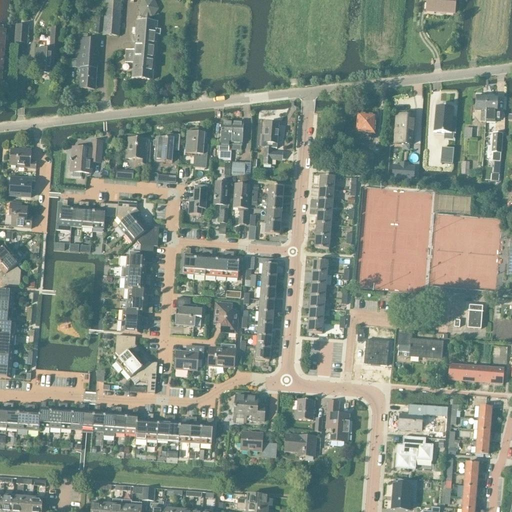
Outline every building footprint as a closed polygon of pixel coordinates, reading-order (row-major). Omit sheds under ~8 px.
[(0,0),(0,89),(1,90),(6,31),(0,30),(0,25),(8,26),(10,0),(0,0)] [(88,3),(87,16),(76,15),(75,32),(86,33),(98,34),(100,4),(92,3),(92,0),(85,0),(86,3),(88,3)] [(119,37),(121,3),(121,0),(105,0),(106,2),(105,2),(103,36),(119,37)] [(157,23),(150,23),(150,19),(153,19),(159,10),(154,0),(142,0),(137,8),(142,18),(144,18),(144,22),(137,22),(134,51),(133,51),(132,53),(126,53),(125,62),(134,63),(132,79),(152,81),(157,23)] [(427,0),(426,12),(454,14),(455,0),(427,0)] [(15,26),(14,43),(26,44),(27,27),(15,26)] [(59,31),(51,30),(49,52),(36,51),(35,66),(38,67),(38,72),(53,73),(54,60),(57,61),(59,31)] [(69,60),(69,67),(81,68),(80,89),(95,90),(96,70),(98,41),(78,40),(77,60),(69,60)] [(481,113),(481,123),(485,123),(486,98),(476,98),(475,112),(481,113)] [(486,98),(485,123),(495,124),(495,113),(496,113),(496,98),(486,98)] [(436,106),(433,133),(451,134),(455,134),(456,118),(453,118),(454,108),(436,106)] [(396,125),(395,144),(412,146),(414,116),(402,115),(397,115),(396,125)] [(359,116),(357,132),(362,133),(362,140),(370,140),(371,133),(374,134),(375,117),(359,116)] [(222,124),(221,142),(219,142),(219,144),(229,145),(229,143),(231,143),(232,124),(222,124)] [(232,124),(231,143),(232,143),(232,146),(241,146),(242,143),(242,125),(232,124)] [(262,136),(261,148),(264,148),(273,149),(277,149),(279,125),(265,124),(265,125),(264,136),(262,136)] [(464,128),(464,138),(471,138),(472,129),(464,128)] [(187,132),(185,154),(194,155),(193,168),(206,169),(208,146),(204,146),(205,134),(187,132)] [(493,133),(491,153),(493,153),(492,157),(492,162),(500,162),(501,158),(503,134),(493,133)] [(156,138),(154,162),(172,163),(173,149),(179,149),(180,136),(166,135),(166,139),(156,138)] [(126,151),(125,159),(139,160),(139,165),(146,165),(147,148),(145,148),(146,140),(128,139),(128,151),(126,151)] [(73,148),(71,173),(91,174),(92,159),(101,160),(102,143),(93,142),(92,150),(73,148)] [(219,145),(218,152),(219,152),(219,161),(230,162),(231,152),(231,146),(228,146),(219,145)] [(272,161),(273,153),(273,149),(264,148),(263,165),(272,166),(272,161)] [(11,150),(9,166),(17,167),(17,169),(36,170),(36,163),(31,163),(32,150),(22,149),(22,151),(11,150)] [(355,152),(355,164),(362,164),(362,170),(370,170),(370,165),(371,153),(355,152)] [(398,162),(397,178),(413,179),(414,164),(398,162)] [(244,176),(245,164),(232,163),(232,176),(244,176)] [(133,180),(134,172),(116,171),(115,179),(133,180)] [(320,177),(319,189),(333,190),(334,178),(320,177)] [(11,178),(10,197),(31,199),(31,188),(34,188),(35,180),(11,178)] [(202,181),(205,186),(210,184),(208,178),(202,181)] [(221,206),(219,224),(219,235),(225,235),(226,224),(228,206),(226,206),(228,184),(216,183),(214,206),(221,206)] [(235,185),(233,209),(240,210),(239,225),(246,226),(250,186),(235,185)] [(190,203),(189,215),(201,216),(202,210),(206,211),(207,192),(205,192),(205,187),(195,186),(194,191),(193,203),(190,203)] [(268,187),(268,199),(281,200),(282,188),(268,187)] [(319,189),(318,201),(331,202),(332,202),(333,190),(319,189)] [(268,199),(267,211),(280,212),(281,200),(268,199)] [(58,203),(55,231),(56,232),(71,233),(71,228),(73,210),(67,209),(67,202),(62,201),(62,203),(58,203)] [(318,201),(317,213),(331,214),(332,202),(331,202),(318,201)] [(112,205),(111,218),(117,218),(122,224),(137,211),(137,210),(135,209),(136,203),(118,202),(118,204),(118,206),(112,205)] [(73,210),(71,228),(82,229),(84,203),(79,203),(79,210),(73,210)] [(84,203),(82,229),(93,229),(94,211),(88,211),(89,203),(84,203)] [(12,217),(12,228),(31,230),(32,218),(27,217),(28,208),(21,208),(21,205),(10,204),(9,216),(12,217)] [(94,211),(93,229),(104,230),(105,217),(111,218),(112,205),(101,204),(100,212),(94,211)] [(122,224),(117,227),(124,236),(138,224),(135,220),(140,215),(137,211),(122,224)] [(267,211),(266,223),(279,224),(280,212),(267,211)] [(317,213),(316,225),(329,225),(330,226),(331,214),(317,213)] [(265,235),(279,236),(279,224),(266,223),(265,235)] [(138,224),(124,236),(125,236),(132,244),(136,241),(136,240),(151,227),(148,224),(142,229),(138,224)] [(316,225),(315,236),(329,237),(330,226),(329,225),(316,225)] [(151,227),(136,240),(136,241),(141,246),(140,252),(153,253),(153,247),(157,248),(159,230),(153,230),(151,227)] [(314,249),(328,250),(329,237),(315,236),(314,249)] [(2,250),(0,251),(0,265),(13,255),(6,246),(2,250)] [(185,255),(183,275),(194,276),(196,258),(190,257),(191,250),(186,249),(185,255)] [(196,258),(194,276),(205,277),(207,251),(202,251),(202,258),(196,258)] [(207,251),(205,277),(216,277),(217,260),(212,259),(212,252),(207,251)] [(127,257),(126,268),(144,270),(144,264),(152,264),(153,253),(140,252),(140,258),(130,257),(127,257)] [(217,260),(216,277),(227,278),(229,253),(224,252),(223,260),(217,260)] [(229,253),(227,278),(238,279),(239,261),(233,261),(234,253),(229,253)] [(0,265),(0,267),(3,271),(0,273),(0,278),(1,280),(16,266),(16,267),(20,263),(13,255),(0,265)] [(313,261),(312,274),(326,275),(327,262),(313,261)] [(262,265),(261,277),(275,278),(276,266),(262,265)] [(16,266),(1,280),(3,282),(2,288),(19,289),(21,272),(16,267),(16,266)] [(125,279),(151,281),(151,276),(144,276),(144,270),(126,268),(125,279)] [(312,274),(311,286),(325,287),(326,275),(312,274)] [(261,277),(260,289),(274,290),(275,278),(261,277)] [(124,290),(150,292),(150,291),(142,291),(143,285),(150,286),(151,281),(125,279),(124,290)] [(311,286),(310,298),(325,299),(325,287),(311,286)] [(260,289),(259,301),(273,302),(274,290),(260,289)] [(124,290),(128,290),(128,301),(146,302),(146,296),(154,297),(154,292),(150,291),(150,292),(124,290)] [(0,302),(13,303),(14,292),(0,291),(0,302)] [(310,298),(309,309),(322,310),(324,310),(325,299),(310,298)] [(177,299),(177,309),(179,309),(178,317),(177,326),(194,327),(200,328),(201,319),(202,311),(196,310),(196,306),(190,306),(190,300),(177,299)] [(123,311),(148,313),(152,314),(153,309),(145,308),(146,302),(128,301),(127,311),(123,311)] [(259,301),(259,313),(272,314),(273,302),(259,301)] [(0,313),(12,314),(13,303),(0,302),(0,313)] [(216,304),(215,325),(221,326),(221,333),(236,334),(238,313),(231,313),(232,306),(216,304)] [(482,307),(469,306),(467,329),(480,330),(482,307)] [(309,309),(308,321),(323,322),(324,310),(322,310),(309,309)] [(123,311),(122,322),(147,324),(148,319),(140,319),(141,313),(148,313),(123,311)] [(0,324),(15,325),(11,325),(12,314),(0,313),(0,324)] [(259,313),(258,325),(271,325),(272,314),(259,313)] [(340,318),(339,324),(345,325),(346,314),(336,313),(336,317),(340,318)] [(307,333),(322,334),(323,322),(308,321),(307,333)] [(122,322),(121,333),(139,334),(139,328),(147,329),(147,324),(122,322)] [(0,334),(15,336),(15,325),(0,324),(0,334)] [(258,325),(257,337),(267,338),(270,338),(271,325),(258,325)] [(398,333),(397,346),(399,346),(398,352),(409,353),(409,358),(441,360),(442,343),(411,340),(411,334),(398,333)] [(0,345),(14,347),(15,336),(0,334),(0,345)] [(115,353),(120,359),(136,346),(135,345),(134,344),(134,338),(117,337),(115,353)] [(257,337),(256,349),(268,350),(269,350),(270,338),(267,338),(257,337)] [(388,342),(366,341),(364,365),(386,367),(387,357),(388,342)] [(0,356),(13,358),(14,347),(0,345),(0,356)] [(209,350),(208,366),(234,368),(236,346),(221,345),(220,351),(209,350)] [(116,362),(123,371),(137,359),(134,355),(139,351),(136,346),(120,359),(116,362)] [(177,353),(176,370),(197,371),(197,360),(203,361),(204,348),(187,346),(186,354),(177,353)] [(492,348),(491,357),(500,358),(501,348),(492,348)] [(256,349),(255,361),(269,362),(269,350),(268,350),(256,349)] [(0,367),(12,368),(13,358),(0,356),(0,367)] [(137,359),(123,371),(130,379),(134,376),(134,375),(150,363),(146,358),(140,363),(137,359)] [(134,376),(130,379),(135,385),(139,381),(148,382),(147,388),(147,394),(155,395),(156,385),(157,374),(157,365),(152,365),(150,363),(134,375),(134,376)] [(462,382),(462,379),(463,366),(449,365),(448,381),(449,381),(449,378),(454,378),(454,382),(462,382)] [(463,366),(462,379),(468,379),(468,383),(475,384),(475,380),(476,367),(463,366)] [(0,378),(11,379),(12,368),(0,367),(0,378)] [(476,367),(475,380),(481,380),(481,384),(488,385),(489,381),(490,369),(476,367)] [(490,369),(489,381),(494,381),(495,385),(502,386),(503,370),(490,369)] [(234,416),(234,423),(246,424),(246,421),(264,423),(265,406),(258,406),(258,397),(236,396),(234,416)] [(298,400),(296,420),(313,422),(315,402),(298,400)] [(40,414),(39,432),(40,428),(50,429),(52,411),(46,410),(46,403),(41,403),(41,407),(40,414)] [(328,403),(325,429),(331,430),(330,442),(348,443),(350,416),(338,415),(339,404),(328,403)] [(0,429),(7,430),(9,404),(4,404),(3,411),(0,411),(0,429)] [(9,404),(7,430),(17,430),(19,413),(13,412),(14,405),(9,404)] [(52,411),(50,429),(61,430),(63,404),(58,404),(57,411),(52,411)] [(63,404),(61,430),(71,430),(73,413),(67,412),(68,405),(63,404)] [(19,413),(17,430),(28,431),(30,406),(25,405),(25,413),(19,413)] [(73,413),(71,430),(83,431),(83,430),(84,413),(85,406),(79,405),(79,413),(73,413)] [(30,406),(28,431),(39,432),(40,414),(35,414),(35,406),(30,406)] [(401,414),(400,430),(419,431),(425,432),(426,416),(447,418),(448,409),(426,407),(409,406),(408,414),(401,414)] [(93,430),(93,432),(104,433),(105,415),(99,415),(100,407),(94,407),(94,414),(93,430)] [(104,433),(103,437),(114,438),(115,434),(117,408),(112,408),(111,416),(105,415),(104,433)] [(117,408),(115,434),(125,435),(127,417),(121,416),(121,409),(117,408)] [(479,408),(478,419),(485,420),(491,420),(491,409),(479,408)] [(127,417),(125,435),(136,435),(136,440),(137,418),(138,418),(138,410),(133,410),(133,417),(127,417)] [(84,413),(83,430),(87,430),(88,430),(93,430),(94,414),(90,413),(88,413),(84,413)] [(137,418),(136,440),(147,440),(149,415),(144,415),(143,422),(137,422),(138,418),(137,418)] [(149,415),(147,440),(157,441),(159,423),(153,423),(153,415),(149,415)] [(159,423),(157,441),(168,442),(170,417),(165,416),(165,424),(159,423)] [(170,417),(168,442),(179,443),(180,425),(174,425),(175,417),(170,417)] [(180,425),(179,443),(190,444),(192,418),(187,418),(186,425),(180,425)] [(192,418),(190,444),(200,445),(202,427),(196,426),(196,419),(192,418)] [(478,419),(478,431),(482,432),(490,432),(491,420),(485,420),(478,419)] [(202,427),(200,445),(212,445),(213,420),(208,420),(208,427),(202,427)] [(478,431),(477,443),(484,444),(489,444),(490,432),(482,432),(478,431)] [(262,444),(263,435),(242,433),(241,451),(261,452),(261,458),(269,459),(276,460),(277,445),(270,444),(262,444)] [(286,436),(285,453),(296,454),(296,456),(314,458),(316,438),(286,436)] [(425,439),(402,437),(402,446),(396,445),(395,464),(396,464),(396,468),(401,468),(401,469),(415,470),(415,461),(431,462),(432,446),(425,445),(425,439)] [(472,443),(472,445),(475,448),(476,448),(476,455),(488,456),(489,444),(484,444),(477,443),(472,443)] [(466,463),(465,475),(473,475),(477,475),(478,464),(466,463)] [(465,475),(464,487),(476,488),(477,475),(473,475),(465,475)] [(391,511),(408,511),(409,487),(393,486),(391,511)] [(464,487),(463,498),(471,499),(475,499),(476,488),(464,487)] [(3,496),(2,511),(11,511),(13,497),(3,496)] [(237,500),(237,506),(267,508),(268,498),(248,496),(247,501),(237,500)] [(13,497),(11,511),(21,511),(23,498),(13,497)] [(23,498),(21,511),(31,511),(33,499),(23,498)] [(463,498),(463,510),(468,511),(474,511),(475,499),(471,499),(463,498)] [(33,499),(31,511),(41,511),(43,499),(33,499)] [(112,505),(111,511),(121,511),(122,506),(122,501),(113,500),(112,505)] [(122,506),(121,511),(131,511),(132,503),(132,502),(122,501),(122,506)] [(92,503),(91,511),(101,511),(102,504),(92,503)] [(132,503),(131,511),(141,511),(142,508),(141,508),(142,504),(132,503)] [(163,511),(163,509),(164,503),(159,503),(158,505),(150,504),(149,511),(163,511)]
